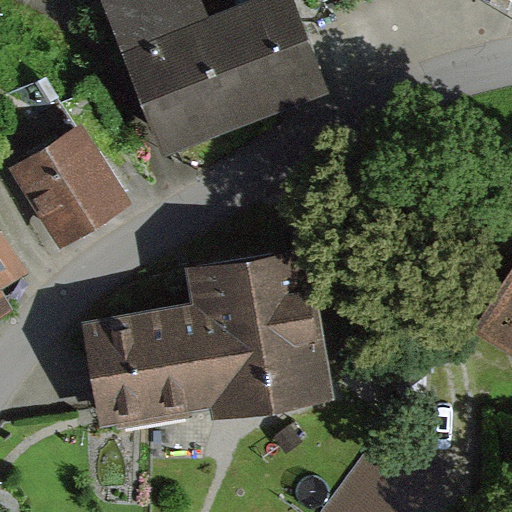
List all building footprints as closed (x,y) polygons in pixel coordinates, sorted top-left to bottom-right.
[(109,0),(164,140),(327,77),(305,21),(297,0),(219,0),(210,4),(208,0),(109,0)] [(83,112),(9,157),(58,236),(83,220),(132,190),(83,112)] [(0,302),(18,292),(8,274),(30,261),(0,210),(0,302)] [(83,309),(103,419),(207,400),(209,411),(333,389),(305,233),(188,254),(195,289),(83,309)] [(511,269),(480,323),(511,341),(511,269)] [(328,511),(358,511),(392,465),(372,451),(328,511)] [(438,511),(418,495),(403,511),(438,511)]
